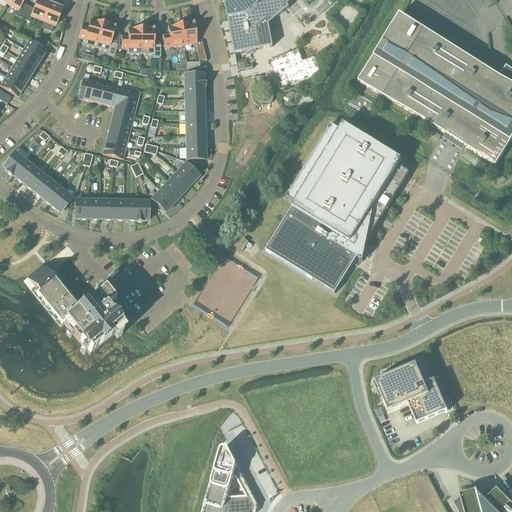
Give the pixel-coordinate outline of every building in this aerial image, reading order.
[(23,0),(9,0),(6,6),(17,12),(15,15),(23,19),(29,7),(22,3),(23,0)] [(227,0),(227,1),(226,3),(225,5),(234,55),(261,50),(257,29),(265,22),(268,26),(289,9),(287,6),(294,0),(227,0)] [(50,5),(39,1),(36,10),(29,7),(23,19),(31,23),(32,19),(43,24),(50,5)] [(329,7),(325,3),(315,11),(319,16),(329,7)] [(62,9),(50,5),(43,24),(54,28),(62,9)] [(493,165),(511,135),(511,71),(506,67),(499,78),(484,68),(405,20),(364,85),(421,120),(493,165)] [(102,25),(90,21),(87,29),(81,27),(78,39),(97,45),(102,25)] [(194,24),(180,26),(183,46),(196,44),(194,24)] [(102,25),(97,45),(109,48),(107,56),(114,58),(117,46),(111,44),(115,28),(102,25)] [(180,26),(168,28),(169,36),(162,37),(164,49),(183,46),(180,26)] [(141,30),(127,30),(127,38),(121,38),(121,50),(140,50),(141,30)] [(153,30),(141,30),(140,50),(153,50),(153,59),(160,59),(160,47),(153,47),(153,30)] [(50,46),(38,38),(34,44),(46,51),(46,52),(50,46)] [(34,44),(29,41),(23,51),(40,61),(46,51),(34,44)] [(206,61),(202,43),(196,44),(199,62),(206,61)] [(40,61),(23,51),(18,60),(35,70),(40,61)] [(321,76),(313,57),(306,60),(302,62),(298,51),(269,62),(281,91),(321,76)] [(35,70),(18,60),(12,69),(29,80),(35,70)] [(29,80),(12,69),(6,78),(23,89),(29,80)] [(203,76),(184,77),(184,89),(203,88),(203,76)] [(23,89),(6,78),(0,88),(17,99),(23,89)] [(94,83),(83,80),(78,100),(89,103),(94,83)] [(104,86),(94,83),(89,103),(99,105),(104,86)] [(115,88),(104,86),(99,105),(110,108),(115,88)] [(138,95),(115,88),(110,108),(114,109),(138,95)] [(203,88),(184,89),(184,101),(203,100),(203,88)] [(10,100),(0,94),(0,93),(0,101),(6,106),(10,100)] [(139,94),(138,95),(114,109),(113,114),(133,119),(139,94)] [(203,100),(184,101),(185,113),(204,112),(203,100)] [(204,112),(185,113),(185,125),(204,124),(204,112)] [(133,119),(113,114),(110,124),(130,129),(133,119)] [(130,129),(110,124),(108,135),(127,140),(130,129)] [(204,124),(185,125),(185,137),(204,136),(204,124)] [(286,199),(295,205),(267,252),(335,294),(356,260),(362,264),(367,242),(409,174),(398,168),(401,163),(343,127),(340,132),(330,126),(286,199)] [(108,135),(105,145),(125,150),(127,140),(108,135)] [(204,136),(185,137),(186,149),(205,148),(204,136)] [(125,150),(105,145),(102,156),(122,161),(125,150)] [(205,148),(186,149),(186,161),(205,161),(205,148)] [(24,162),(14,154),(3,169),(12,177),(24,162)] [(34,169),(24,162),(12,177),(22,184),(34,169)] [(199,178),(185,165),(176,174),(190,187),(199,178)] [(43,177),(34,169),(22,184),(31,192),(43,177)] [(190,187),(176,174),(168,183),(182,196),(190,187)] [(52,184),(43,177),(31,192),(40,199),(52,184)] [(168,183),(160,192),(174,205),(182,196),(168,183)] [(62,192),(52,184),(40,199),(50,207),(62,192)] [(71,200),(62,192),(50,207),(60,215),(71,200)] [(160,192),(151,201),(165,214),(174,205),(160,192)] [(28,207),(47,218),(51,210),(33,199),(28,207)] [(87,202),(75,201),(75,220),(87,221),(87,202)] [(99,202),(87,202),(87,221),(99,221),(99,202)] [(111,202),(99,202),(99,221),(111,221),(111,202)] [(123,203),(111,202),(111,221),(123,222),(123,203)] [(135,203),(123,203),(123,222),(135,222),(135,203)] [(148,203),(135,203),(135,222),(147,222),(148,203)] [(243,251),(248,243),(243,240),(238,248),(243,251)] [(162,248),(163,255),(187,252),(186,245),(162,248)] [(222,258),(196,305),(232,324),(257,277),(222,258)] [(52,267),(48,262),(44,265),(27,279),(89,356),(121,329),(105,309),(113,302),(104,291),(96,297),(87,304),(85,306),(52,267)] [(384,381),(377,385),(390,413),(407,406),(416,427),(447,413),(434,383),(424,387),(415,366),(384,380),(384,381)] [(381,408),(375,411),(380,423),(385,421),(383,416),(384,415),(381,408)] [(464,439),(458,447),(464,452),(471,444),(464,439)] [(203,511),(255,511),(256,509),(256,508),(256,507),(256,506),(253,499),(252,498),(246,498),(229,499),(227,496),(232,480),(235,478),(240,476),(228,453),(226,451),(224,451),(221,452),(220,454),(204,509),(203,511)] [(503,484),(511,476),(511,474),(508,470),(499,479),(503,484)] [(438,500),(434,489),(429,491),(434,502),(438,500)] [(460,502),(455,505),(458,511),(509,511),(506,508),(510,505),(496,490),(485,502),(479,497),(476,491),(459,496),(460,502)]
